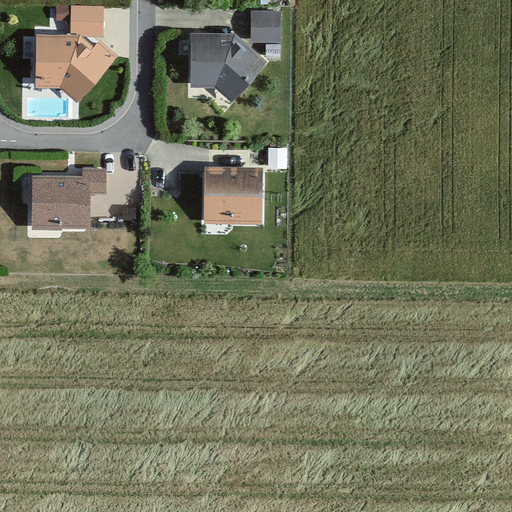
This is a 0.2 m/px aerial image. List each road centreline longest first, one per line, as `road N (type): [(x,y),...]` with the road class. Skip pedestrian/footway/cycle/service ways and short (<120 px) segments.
road 1 (residential): [(144,0),(143,102),(133,132),(94,147),(0,144)]
road 2 (track): [(316,307),(511,306)]
